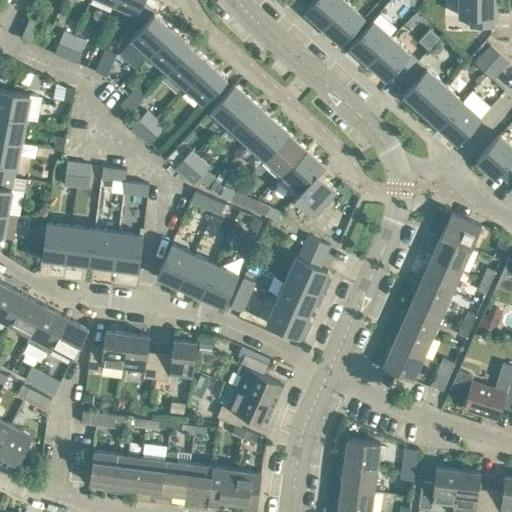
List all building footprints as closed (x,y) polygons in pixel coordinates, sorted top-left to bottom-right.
[(115,0),(115,3),(137,12),(138,12),(143,0),(115,0)] [(150,53),(173,27),(143,0),(138,12),(137,12),(129,21),(138,29),(131,36),(150,53)] [(345,0),(307,0),(310,2),(304,9),(323,26),(345,0)] [(341,42),(364,16),(345,0),(323,26),(341,42)] [(494,15),(493,0),(459,0),(459,15),(470,15),(470,27),(494,27),(494,15)] [(41,20),(30,15),(21,37),(32,42),(41,20)] [(368,61),(392,35),(373,18),(350,44),(368,61)] [(167,69),(191,43),(173,27),(150,53),(167,69)] [(66,56),(75,34),(64,29),(54,51),(66,56)] [(86,38),(75,34),(66,56),(76,61),(86,38)] [(418,59),(410,52),(392,35),(368,61),(387,77),(394,69),(402,77),(418,59)] [(185,85),(208,59),(191,43),(167,69),(185,85)] [(492,44),(483,53),(501,69),(509,60),(492,44)] [(105,48),(96,70),(107,75),(117,53),(105,48)] [(501,69),(483,53),(475,62),(493,78),(501,69)] [(226,76),(208,59),(185,85),(203,102),(226,76)] [(445,83),(427,67),(418,59),(402,77),(411,85),(404,93),(422,109),(445,83)] [(230,125),(253,99),(234,82),(211,108),(230,125)] [(440,125),(463,99),(445,83),(422,109),(440,125)] [(0,86),(0,112),(26,117),(30,92),(0,86)] [(75,88),(67,86),(64,98),(73,100),(75,88)] [(136,86),(128,94),(120,103),(129,112),(145,94),(136,86)] [(247,141),(271,115),(253,99),(230,125),(247,141)] [(458,141),(481,116),(463,99),(440,125),(458,141)] [(140,135),(156,117),(147,108),(131,127),(140,135)] [(0,136),(21,141),(26,117),(0,112),(0,136)] [(265,157),(288,131),(271,115),(247,141),(265,157)] [(165,125),(156,117),(140,135),(149,143),(165,125)] [(283,173),(306,147),(288,131),(265,157),(283,173)] [(511,143),(500,133),(477,158),(495,175),(499,172),(507,180),(511,174),(511,143)] [(64,149),(66,136),(58,134),(55,147),(64,149)] [(0,173),(15,176),(21,141),(0,136),(0,173)] [(318,171),(325,164),(306,147),(283,173),(300,188),(301,189),(318,170),(318,171)] [(184,175),(201,157),(192,149),(175,167),(184,175)] [(209,165),(201,157),(184,175),(193,183),(209,165)] [(76,185),(79,161),(68,159),(65,183),(76,185)] [(88,186),(91,162),(79,161),(76,185),(88,186)] [(127,167),(103,164),(101,176),(125,179),(127,167)] [(336,187),(318,171),(318,170),(301,189),(300,188),(294,195),(313,213),(336,187)] [(0,209),(8,211),(12,187),(15,176),(0,173),(0,209)] [(149,182),(125,179),(123,191),(148,194),(149,182)] [(232,198),(236,190),(223,184),(220,192),(232,198)] [(212,209),(217,198),(195,188),(190,199),(212,209)] [(247,195),(236,190),(232,198),(243,203),(247,195)] [(220,213),(225,201),(217,198),(212,209),(220,213)] [(269,205),(266,213),(278,218),(281,210),(269,205)] [(472,246),(482,224),(452,210),(446,223),(441,220),(437,230),(472,246)] [(262,218),(254,214),(250,226),(257,229),(262,218)] [(67,259),(71,224),(47,221),(46,226),(45,238),(42,256),(67,259)] [(91,262),(95,227),(71,224),(67,259),(91,262)] [(45,238),(46,226),(38,225),(36,237),(45,238)] [(114,265),(119,230),(95,227),(91,262),(114,265)] [(139,268),(143,233),(119,230),(114,265),(139,268)] [(462,268),(472,246),(437,230),(432,240),(437,243),(432,254),(462,268)] [(308,233),(303,244),(325,254),(330,243),(308,233)] [(505,248),(511,236),(503,233),(498,245),(505,248)] [(180,284),(194,252),(171,242),(157,274),(180,284)] [(318,291),(328,268),(320,265),(325,254),(303,244),(298,255),(296,254),(286,277),(318,291)] [(202,294),(216,262),(194,252),(180,284),(202,294)] [(452,290),(462,268),(432,254),(426,266),(422,264),(417,274),(452,290)] [(511,257),(508,256),(495,285),(511,290),(511,257)] [(224,304),(238,272),(216,262),(202,294),(224,304)] [(491,281),(496,269),(489,266),(483,277),(491,281)] [(443,312),(452,290),(417,274),(413,284),(418,286),(412,298),(443,312)] [(255,280),(243,275),(240,283),(251,288),(255,280)] [(308,313),(318,291),(286,277),(276,299),(308,313)] [(481,302),(491,281),(483,277),(473,299),(481,302)] [(0,316),(9,322),(24,293),(3,282),(0,287),(0,316)] [(241,310),(251,288),(240,283),(230,305),(241,310)] [(30,333),(46,304),(24,293),(9,322),(30,333)] [(433,334),(443,312),(412,298),(407,310),(402,308),(398,318),(433,334)] [(298,335),(308,313),(276,299),(266,321),(298,335)] [(52,344),(67,316),(46,304),(30,333),(31,333),(27,340),(48,351),(52,344)] [(472,325),(477,313),(469,310),(464,321),(472,325)] [(74,356),(89,327),(67,316),(52,344),(74,356)] [(423,355),(433,334),(398,318),(394,328),(398,330),(393,342),(423,355)] [(466,336),(472,325),(464,321),(458,333),(466,336)] [(123,367),(128,331),(106,328),(104,344),(91,343),(88,368),(100,370),(101,364),(123,367)] [(156,377),(160,351),(148,350),(150,334),(128,331),(123,367),(145,369),(144,376),(156,377)] [(172,353),(160,351),(156,377),(169,379),(169,373),(192,376),(197,340),(174,337),(172,353)] [(413,378),(423,355),(393,342),(388,354),(383,352),(379,362),(413,378)] [(242,373),(237,386),(270,400),(279,380),(264,373),(269,362),(246,351),(237,371),(242,373)] [(452,368),(456,361),(444,355),(441,363),(452,368)] [(511,408),(511,363),(503,361),(495,386),(473,380),(474,377),(473,375),(471,373),(469,372),(458,368),(450,387),(452,387),(454,390),(461,393),(464,391),(468,393),(467,396),(465,395),(464,400),(465,401),(464,406),(497,417),(500,405),(511,408)] [(443,389),(452,368),(441,363),(432,384),(443,389)] [(33,380),(39,369),(31,365),(25,377),(33,380)] [(60,381),(39,369),(33,380),(55,392),(60,381)] [(10,376),(0,370),(0,380),(6,383),(10,376)] [(24,397),(30,386),(22,382),(16,393),(24,397)] [(52,398),(30,386),(24,397),(46,409),(52,398)] [(270,400),(237,386),(228,406),(223,404),(217,415),(235,423),(241,426),(246,414),(261,421),(270,400)] [(121,427),(123,414),(83,408),(81,421),(121,427)] [(146,426),(147,417),(134,415),(133,424),(146,426)] [(0,442),(11,422),(0,416),(0,442)] [(158,427),(159,419),(159,418),(147,417),(146,426),(158,427)] [(193,432),(195,423),(182,421),(180,430),(193,432)] [(0,453),(18,462),(33,434),(11,422),(0,442),(0,453)] [(206,433),(207,425),(195,423),(193,432),(206,433)] [(243,436),(247,428),(241,426),(235,423),(231,431),(243,436)] [(258,433),(247,428),(243,436),(255,441),(258,433)] [(377,465),(380,441),(347,437),(346,451),(340,450),(339,461),(377,465)] [(405,447),(402,469),(415,471),(417,448),(405,447)] [(113,490),(118,452),(94,449),(90,481),(103,483),(102,488),(113,490)] [(185,494),(190,461),(177,459),(178,451),(167,450),(166,458),(161,496),(171,497),(172,492),(185,494)] [(138,488),(142,455),(118,452),(113,490),(124,491),(124,486),(138,488)] [(161,496),(166,458),(142,455),(138,488),(151,489),(150,494),(161,496)] [(208,502),(213,464),(190,461),(185,494),(198,495),(198,501),(208,502)] [(374,489),(377,465),(339,461),(338,472),(343,472),(341,485),(374,489)] [(233,500),(237,467),(213,464),(208,502),(219,503),(219,498),(233,500)] [(454,503),(458,468),(436,465),(434,481),(422,480),(419,506),(432,507),(433,501),(454,503)] [(256,508),(261,470),(237,467),(233,500),(246,502),(245,506),(256,508)] [(487,511),(490,488),(479,487),(481,471),(458,468),(454,503),(452,511),(487,511)] [(414,479),(415,471),(402,469),(401,477),(414,479)] [(511,510),(511,474),(505,474),(503,490),(490,488),(487,511),(500,511),(501,509),(511,510)] [(362,511),(370,511),(374,489),(341,485),(340,498),(334,498),(333,508),(362,511)]
